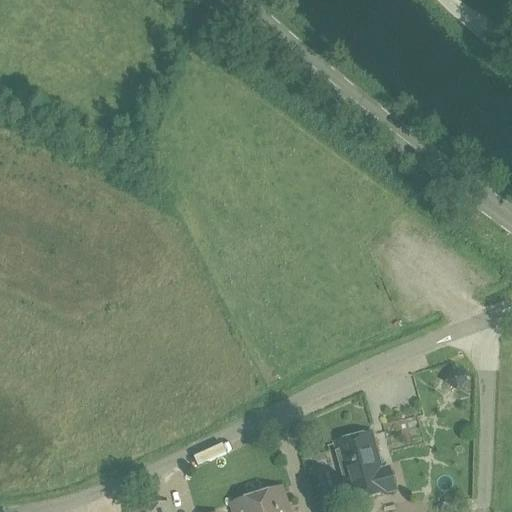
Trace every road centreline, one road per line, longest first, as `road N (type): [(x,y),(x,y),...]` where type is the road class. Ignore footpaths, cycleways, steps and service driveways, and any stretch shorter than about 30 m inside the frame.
road 1 (unclassified): [(18,511),(122,482),(511,307)]
road 2 (secondary): [(511,221),(235,0)]
